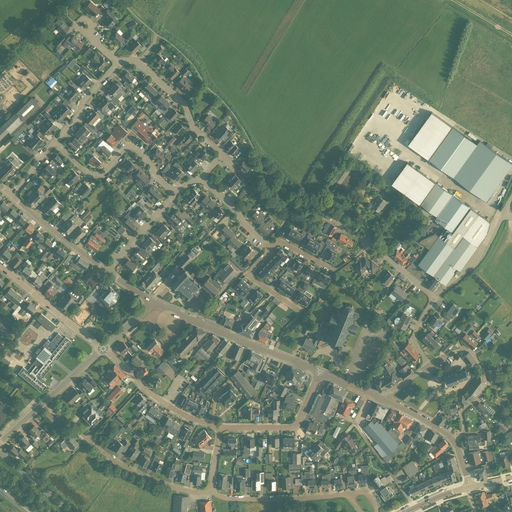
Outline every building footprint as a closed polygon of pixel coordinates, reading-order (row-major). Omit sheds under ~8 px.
[(102,6),(99,9),(91,2),(84,9),(88,12),(88,11),(93,15),(96,13),(97,13),(99,14),(105,9),(102,6)] [(103,14),(108,18),(103,23),(109,29),(117,20),(111,15),(113,13),(108,9),(103,14)] [(60,21),(61,21),(59,19),(53,25),(59,32),(62,35),(68,28),(60,21)] [(124,40),(116,32),(111,38),(119,45),(124,40)] [(130,32),(124,38),(128,41),(133,35),(130,32)] [(59,47),(66,39),(62,35),(54,43),(59,47)] [(74,36),(68,42),(66,40),(61,45),(65,48),(66,46),(69,49),(72,46),(78,39),(74,36)] [(83,44),(78,39),(72,46),(75,49),(73,50),(77,54),(82,48),(80,46),(83,44)] [(142,44),(140,45),(136,41),(129,48),(133,53),(138,48),(140,50),(144,46),(142,44)] [(87,45),(80,53),(85,57),(92,49),(87,45)] [(99,59),(95,55),(91,59),(94,62),(94,61),(97,64),(95,66),(100,70),(107,63),(100,57),(99,59)] [(154,65),(158,68),(161,66),(165,62),(163,60),(163,59),(159,55),(156,58),(156,57),(152,61),(155,64),(154,65)] [(176,56),(174,58),(180,64),(183,61),(176,56)] [(67,65),(71,68),(76,62),(73,58),(67,65)] [(179,72),(174,68),(171,65),(166,69),(170,73),(167,75),(172,79),(179,72)] [(81,72),(82,72),(79,76),(88,84),(91,80),(86,76),(88,74),(83,69),(81,72)] [(132,82),(131,81),(134,78),(127,72),(122,78),(126,81),(123,84),(131,90),(133,88),(131,86),(133,84),(132,82)] [(79,76),(75,79),(73,81),(77,86),(79,83),(84,88),(88,84),(79,76)] [(191,89),(190,88),(192,87),(185,80),(183,77),(177,84),(186,93),(187,91),(189,92),(191,89)] [(65,89),(75,98),(79,93),(76,90),(78,88),(70,80),(68,83),(72,86),(68,91),(65,89)] [(121,84),(119,86),(115,83),(112,87),(118,92),(121,89),(123,91),(126,88),(124,87),(121,84)] [(148,83),(145,87),(142,85),(139,88),(142,90),(140,92),(144,96),(152,87),(148,83)] [(118,92),(112,87),(108,91),(113,95),(110,97),(117,103),(119,101),(118,99),(121,95),(118,92)] [(157,91),(152,87),(144,96),(149,100),(149,99),(152,101),(154,98),(156,97),(153,95),(157,91)] [(63,91),(64,92),(62,94),(61,93),(58,95),(58,96),(64,101),(63,100),(66,97),(71,102),(75,98),(65,89),(63,91)] [(154,98),(152,101),(151,102),(154,105),(155,103),(159,106),(165,99),(161,95),(157,100),(154,98)] [(0,126),(0,139),(8,132),(12,137),(14,135),(15,137),(22,130),(27,125),(24,121),(39,106),(36,103),(38,101),(35,97),(33,99),(31,97),(15,113),(15,112),(0,126)] [(115,104),(114,103),(111,100),(110,101),(105,97),(101,101),(110,109),(115,104)] [(159,106),(157,109),(160,113),(161,112),(164,115),(168,110),(165,108),(170,104),(165,99),(159,106)] [(60,105),(62,107),(59,110),(65,115),(70,110),(67,108),(69,106),(64,101),(60,105)] [(110,109),(101,101),(97,106),(102,110),(100,112),(104,115),(107,113),(110,109)] [(178,114),(173,109),(167,116),(172,121),(178,114)] [(50,116),(51,116),(56,121),(58,118),(60,121),(65,115),(59,110),(56,113),(55,111),(50,116)] [(93,110),(89,114),(95,120),(98,117),(100,120),(104,116),(99,112),(97,114),(93,110)] [(432,112),(408,144),(428,159),(453,178),(486,201),(511,165),(511,163),(480,141),(477,145),(452,126),(432,112)] [(95,120),(89,114),(84,119),(90,124),(88,126),(92,130),(94,132),(97,134),(99,131),(92,124),(95,120)] [(202,120),(203,121),(202,122),(210,130),(216,123),(208,115),(207,117),(206,116),(205,116),(203,118),(202,120)] [(49,120),(48,121),(44,118),(42,121),(45,124),(51,130),(55,126),(49,120)] [(135,131),(142,124),(144,122),(142,121),(140,122),(137,119),(131,127),(135,131)] [(173,124),(168,129),(166,132),(165,131),(164,133),(167,136),(171,132),(173,130),(178,135),(184,128),(183,128),(183,127),(182,125),(181,126),(178,123),(175,127),(173,124)] [(43,127),(41,126),(37,126),(36,125),(34,127),(36,130),(40,134),(43,131),(47,135),(51,130),(45,124),(43,127)] [(142,124),(135,131),(140,135),(147,128),(148,127),(146,125),(145,126),(142,124)] [(79,130),(85,136),(89,131),(83,125),(80,128),(79,129),(79,130)] [(115,130),(122,136),(126,132),(119,125),(117,128),(115,126),(113,128),(115,130)] [(221,140),(227,133),(230,136),(233,133),(225,125),(222,128),(220,127),(215,132),(217,134),(216,135),(221,140)] [(150,130),(147,128),(140,135),(145,140),(152,132),(153,131),(151,129),(150,130)] [(34,136),(32,138),(39,145),(43,141),(38,136),(40,134),(36,130),(32,134),(34,136)] [(85,136),(79,130),(74,134),(76,136),(75,138),(81,144),(83,141),(87,137),(85,136)] [(122,136),(115,130),(112,132),(111,131),(109,133),(110,134),(118,141),(122,136)] [(152,132),(145,140),(150,144),(158,135),(156,133),(154,135),(152,132)] [(187,133),(182,139),(180,137),(174,143),(178,147),(182,142),(185,145),(192,138),(187,133)] [(118,141),(110,134),(108,137),(107,136),(105,138),(106,139),(113,146),(118,141)] [(235,145),(231,141),(234,137),(232,135),(223,145),(225,147),(224,148),(229,152),(235,145)] [(27,139),(26,141),(22,138),(19,141),(23,144),(27,148),(30,145),(35,150),(39,145),(32,138),(29,136),(27,139)] [(170,145),(176,139),(173,136),(167,142),(170,145)] [(74,138),(71,141),(70,140),(66,145),(74,152),(78,147),(81,144),(74,138)] [(101,147),(102,148),(99,151),(106,158),(111,153),(107,148),(109,146),(104,142),(101,146),(101,147)] [(153,148),(155,150),(151,155),(155,159),(161,152),(157,148),(158,147),(156,145),(153,148)] [(235,145),(229,152),(233,156),(240,149),(235,145)] [(202,148),(198,152),(196,150),(192,154),(196,158),(198,155),(203,160),(208,155),(205,153),(206,152),(202,148)] [(162,152),(161,152),(155,159),(160,163),(163,160),(166,163),(172,156),(167,152),(167,151),(165,149),(162,152)] [(91,155),(92,157),(89,160),(89,161),(89,162),(92,165),(93,165),(96,167),(100,163),(101,163),(103,160),(94,151),(91,155)] [(56,155),(53,160),(56,163),(53,166),(55,167),(58,170),(61,167),(59,165),(62,161),(56,155)] [(199,165),(194,160),(195,159),(192,155),(189,158),(191,161),(190,163),(189,163),(195,169),(199,165)] [(0,177),(4,182),(17,168),(8,160),(0,168),(0,177)] [(129,161),(127,163),(126,162),(122,166),(123,167),(121,168),(125,173),(129,177),(132,173),(133,173),(131,171),(135,166),(129,161)] [(189,163),(190,163),(187,161),(184,165),(180,161),(178,164),(176,162),(182,168),(186,171),(188,169),(192,172),(195,169),(189,163)] [(241,173),(246,178),(251,173),(248,170),(250,167),(244,161),(239,166),(240,168),(241,168),(238,171),(241,173)] [(182,168),(176,162),(173,165),(175,167),(176,169),(174,172),(180,177),(184,173),(180,170),(182,168)] [(407,162),(391,184),(420,204),(437,217),(435,220),(453,233),(446,242),(438,237),(435,234),(421,240),(419,242),(429,249),(418,265),(433,276),(432,278),(426,286),(435,292),(440,286),(442,283),(446,285),(455,273),(458,275),(460,272),(460,271),(478,247),(477,247),(487,234),(490,222),(479,214),(471,209),(453,196),(453,195),(436,183),(435,183),(407,162)] [(47,165),(43,170),(50,177),(54,172),(56,173),(58,175),(57,176),(60,179),(64,175),(63,175),(59,171),(58,170),(55,167),(53,170),(48,166),(47,165)] [(341,165),(332,178),(341,184),(347,174),(350,171),(349,170),(341,165)] [(132,173),(129,177),(128,178),(131,180),(133,177),(138,181),(144,175),(139,170),(135,175),(132,173)] [(68,176),(64,180),(70,186),(73,183),(74,184),(77,180),(76,179),(78,177),(72,171),(70,173),(68,176)] [(174,172),(172,174),(170,172),(169,174),(170,175),(171,175),(177,181),(180,177),(174,172)] [(234,174),(230,178),(237,184),(240,187),(246,180),(243,178),(241,180),(234,174)] [(138,181),(135,184),(142,190),(146,186),(144,184),(148,179),(144,175),(138,181)] [(370,177),(365,184),(369,187),(374,180),(374,179),(370,177)] [(237,184),(230,178),(225,184),(229,188),(231,186),(233,188),(237,184)] [(41,184),(37,189),(25,201),(32,207),(38,201),(40,203),(52,190),(47,186),(45,188),(41,184)] [(79,184),(73,190),(77,193),(81,194),(84,197),(88,194),(88,192),(90,190),(87,187),(88,187),(85,184),(83,186),(81,186),(79,184)] [(152,186),(149,189),(147,187),(143,192),(140,195),(143,196),(145,194),(147,196),(148,195),(150,197),(156,190),(157,189),(154,186),(153,187),(152,186)] [(130,189),(128,191),(135,197),(137,195),(130,189)] [(113,198),(118,193),(114,190),(110,195),(113,198)] [(150,197),(151,197),(148,199),(154,205),(159,200),(158,199),(159,198),(158,197),(161,194),(156,190),(150,197)] [(198,200),(196,198),(199,195),(194,190),(187,198),(189,200),(187,202),(192,206),(198,200)] [(243,190),(241,193),(240,194),(238,197),(240,200),(247,193),(243,190)] [(198,200),(192,206),(195,209),(201,203),(204,207),(205,206),(210,200),(204,194),(199,199),(198,200)] [(59,202),(59,203),(53,197),(48,203),(54,209),(56,206),(60,210),(64,206),(59,202)] [(380,197),(373,207),(378,211),(382,205),(383,206),(386,201),(380,197)] [(205,206),(204,207),(202,209),(205,211),(206,211),(209,209),(209,210),(211,208),(213,210),(218,205),(211,199),(210,200),(205,206)] [(143,205),(138,200),(132,207),(133,207),(134,208),(143,216),(147,212),(146,212),(148,210),(148,209),(143,205)] [(3,202),(0,204),(0,208),(4,212),(9,207),(3,202)] [(54,209),(48,203),(43,209),(48,214),(54,209)] [(82,204),(77,210),(80,213),(86,207),(82,204)] [(133,207),(130,211),(127,213),(132,218),(134,216),(139,220),(143,216),(134,208),(133,207)] [(209,215),(208,215),(207,217),(208,218),(209,216),(213,220),(216,216),(218,218),(224,212),(220,207),(215,212),(213,210),(209,215)] [(12,209),(10,212),(9,210),(3,216),(5,217),(3,219),(6,222),(8,220),(10,222),(13,218),(14,219),(18,214),(12,209)] [(72,212),(69,210),(67,212),(68,213),(66,215),(65,215),(62,217),(65,220),(72,212)] [(178,210),(174,215),(180,221),(181,222),(181,221),(183,219),(184,220),(185,219),(191,225),(194,221),(193,219),(186,213),(185,212),(183,214),(178,210)] [(261,211),(258,214),(255,211),(250,218),(254,222),(263,213),(261,211)] [(132,218),(127,213),(124,217),(127,219),(122,224),(130,230),(135,225),(130,221),(132,218)] [(265,215),(263,213),(254,222),(259,226),(263,222),(265,220),(262,217),(265,215)] [(174,215),(173,214),(169,219),(176,226),(174,228),(181,234),(183,232),(180,228),(184,224),(181,221),(181,222),(180,221),(174,215)] [(74,215),(70,219),(66,222),(63,224),(64,225),(61,228),(68,234),(76,225),(73,223),(78,218),(74,215)] [(21,216),(18,219),(16,218),(12,223),(13,225),(12,227),(14,229),(16,227),(20,230),(23,228),(21,227),(22,226),(26,221),(21,216)] [(263,222),(259,226),(257,227),(261,232),(270,223),(268,221),(265,224),(263,222)] [(199,225),(208,233),(211,230),(205,225),(204,225),(201,223),(199,225)] [(272,224),(270,223),(261,232),(266,236),(272,230),(269,227),(272,224)] [(29,224),(25,228),(23,227),(23,228),(20,230),(19,232),(21,235),(25,230),(30,233),(34,228),(33,228),(34,227),(32,226),(31,226),(29,224)] [(170,226),(168,228),(164,224),(160,228),(167,234),(170,230),(173,232),(175,230),(170,226)] [(331,225),(326,233),(331,237),(337,227),(332,224),(331,225)] [(222,238),(230,229),(225,225),(220,231),(222,234),(220,236),(222,238)] [(293,226),(291,225),(287,229),(290,231),(287,237),(289,238),(288,239),(292,241),(297,231),(292,228),(293,226)] [(121,226),(116,231),(121,235),(125,230),(121,226)] [(86,233),(79,227),(70,236),(77,242),(86,233)] [(96,228),(90,238),(85,244),(89,248),(99,235),(102,232),(98,229),(96,228)] [(167,234),(160,228),(157,232),(160,235),(158,238),(163,242),(169,236),(167,234)] [(230,229),(222,238),(224,240),(226,237),(228,240),(233,235),(234,234),(230,229)] [(34,237),(36,239),(34,241),(35,241),(32,244),(36,247),(38,244),(38,245),(41,242),(40,241),(43,236),(38,231),(34,237)] [(206,234),(203,231),(197,236),(201,239),(206,234)] [(303,231),(302,233),(297,231),(292,241),(295,242),(297,243),(300,237),(303,238),(306,233),(303,231)] [(305,240),(308,241),(305,247),(307,248),(307,249),(310,250),(315,241),(310,238),(312,236),(308,234),(305,240)] [(347,237),(344,236),(341,234),(337,241),(347,246),(350,247),(353,242),(347,238),(347,237)] [(105,240),(103,238),(99,235),(89,248),(94,251),(99,245),(101,242),(103,243),(105,240)] [(233,235),(228,240),(227,241),(229,244),(227,246),(229,248),(237,239),(233,235)] [(155,238),(153,240),(150,237),(149,237),(148,237),(145,240),(153,247),(155,244),(157,247),(161,243),(155,238)] [(27,248),(32,242),(28,238),(23,244),(27,248)] [(41,242),(38,245),(37,246),(40,248),(41,246),(44,248),(45,246),(48,248),(52,243),(46,239),(42,243),(41,242)] [(242,244),(237,239),(229,248),(231,250),(233,247),(236,250),(242,244)] [(153,247),(145,240),(142,243),(142,244),(143,244),(142,245),(146,248),(144,250),(151,256),(153,254),(152,253),(153,251),(151,249),(153,247)] [(320,243),(315,241),(310,250),(313,252),(314,252),(316,253),(319,247),(322,248),(324,243),(321,241),(320,243)] [(395,247),(398,250),(392,257),(396,261),(403,254),(402,253),(404,250),(407,247),(403,243),(402,245),(399,243),(395,247)] [(327,244),(324,250),(329,252),(326,258),(328,260),(331,262),(331,261),(332,261),(333,259),(334,259),(336,255),(335,255),(336,252),(333,251),(335,248),(334,248),(327,244)] [(245,246),(241,250),(239,253),(241,255),(242,254),(247,258),(254,251),(249,247),(247,248),(245,246)] [(6,248),(5,250),(0,255),(6,260),(11,254),(8,252),(9,250),(10,249),(7,247),(6,248)] [(191,250),(187,254),(179,263),(184,268),(192,259),(192,258),(195,255),(196,255),(199,252),(195,248),(194,247),(191,250)] [(63,250),(62,251),(58,248),(54,253),(57,255),(55,258),(58,260),(60,258),(62,256),(64,257),(67,253),(63,250)] [(281,249),(281,250),(280,249),(276,254),(283,261),(284,261),(288,257),(284,253),(284,252),(281,249)] [(43,260),(50,251),(49,251),(48,252),(45,250),(44,251),(43,250),(38,257),(42,260),(43,260)] [(53,254),(50,251),(43,260),(45,261),(48,258),(49,259),(53,254)] [(144,251),(141,255),(137,251),(132,256),(133,256),(136,259),(140,263),(140,262),(142,264),(149,257),(144,251)] [(403,254),(396,261),(401,266),(408,258),(407,258),(410,255),(406,251),(403,254)] [(14,255),(16,257),(10,264),(15,268),(21,261),(19,259),(21,256),(17,252),(14,255)] [(414,254),(408,261),(411,263),(419,255),(417,253),(416,255),(414,254)] [(280,265),(283,261),(276,254),(273,258),(280,265)] [(230,258),(229,257),(227,259),(230,261),(231,259),(244,272),(247,269),(245,268),(242,265),(234,258),(232,256),(230,258)] [(79,257),(77,261),(74,259),(70,264),(82,273),(84,270),(89,264),(79,257)] [(280,265),(273,258),(269,262),(276,268),(280,265)] [(290,266),(288,268),(291,270),(293,271),(295,268),(300,270),(304,263),(302,262),(303,261),(299,258),(298,260),(297,259),(296,260),(294,264),(291,263),(290,266)] [(248,259),(242,265),(245,268),(251,262),(248,259)] [(21,265),(24,268),(20,272),(26,277),(29,274),(32,276),(31,277),(35,273),(31,270),(30,272),(27,269),(31,265),(25,260),(21,265)] [(136,262),(134,265),(128,260),(123,265),(131,272),(136,267),(138,269),(140,267),(136,262)] [(149,269),(152,272),(143,281),(139,286),(143,289),(144,287),(145,288),(147,285),(146,285),(151,280),(152,281),(154,279),(155,280),(159,275),(155,272),(162,265),(160,263),(160,262),(158,260),(149,269)] [(360,262),(354,269),(361,275),(366,269),(368,270),(369,269),(373,273),(378,267),(371,261),(370,262),(368,260),(364,260),(362,263),(360,262)] [(55,270),(50,265),(49,266),(44,262),(43,263),(47,267),(49,269),(48,270),(51,272),(48,275),(50,276),(52,273),(55,270)] [(209,276),(208,278),(207,278),(202,284),(202,285),(206,288),(214,295),(219,289),(222,285),(225,281),(227,283),(238,272),(227,262),(216,273),(217,274),(214,276),(215,277),(213,279),(211,277),(209,276)] [(273,272),(276,268),(269,262),(266,265),(273,272)] [(39,268),(36,271),(37,273),(39,270),(40,271),(42,269),(42,270),(46,266),(44,264),(41,268),(40,267),(39,268)] [(273,272),(266,265),(263,269),(269,275),(273,272)] [(303,269),(300,275),(306,278),(306,277),(307,275),(312,277),(312,278),(316,270),(315,269),(315,268),(311,266),(310,267),(308,265),(308,266),(305,271),(303,269)] [(410,265),(407,269),(413,275),(417,271),(410,265)] [(173,279),(171,281),(173,283),(172,283),(178,289),(178,288),(181,290),(182,291),(183,292),(185,294),(186,295),(186,296),(189,299),(189,298),(194,293),(196,295),(199,292),(199,291),(198,291),(199,290),(198,289),(201,285),(202,286),(202,285),(199,282),(198,282),(191,275),(185,270),(183,268),(181,270),(178,274),(173,279)] [(93,278),(96,274),(95,273),(95,272),(93,270),(92,271),(91,269),(83,278),(88,282),(87,283),(92,288),(98,281),(95,279),(94,279),(93,278)] [(266,279),(269,275),(263,269),(259,273),(263,276),(262,277),(264,279),(265,278),(266,279)] [(387,271),(381,279),(383,281),(387,284),(385,286),(388,288),(393,282),(390,280),(392,278),(391,278),(393,276),(387,271)] [(35,273),(31,277),(34,280),(32,282),(38,287),(42,283),(41,283),(46,276),(42,273),(40,277),(35,273)] [(315,278),(313,282),(321,286),(323,283),(326,285),(327,283),(328,284),(330,281),(329,280),(330,278),(320,273),(320,274),(317,279),(315,278)] [(162,278),(159,275),(155,280),(154,279),(152,281),(151,280),(146,285),(147,285),(145,288),(144,287),(143,289),(148,294),(152,289),(162,278)] [(74,282),(67,276),(63,281),(70,287),(74,282)] [(289,284),(290,282),(282,276),(276,282),(279,284),(278,287),(280,288),(280,289),(283,291),(289,284)] [(54,293),(56,291),(52,287),(54,285),(50,281),(52,279),(50,277),(44,284),(48,288),(44,292),(51,297),(54,293)] [(55,284),(61,289),(65,284),(59,279),(55,284)] [(110,286),(110,287),(102,280),(99,284),(106,291),(99,298),(108,306),(119,295),(110,286)] [(241,280),(237,285),(235,283),(229,288),(232,290),(232,289),(234,291),(236,289),(238,291),(246,283),(243,281),(241,280)] [(300,291),(295,298),(299,300),(302,302),(305,305),(306,303),(309,305),(312,301),(309,299),(311,297),(305,294),(305,293),(306,291),(305,290),(304,290),(305,289),(308,284),(304,280),(300,286),(303,288),(301,291),(301,290),(300,291)] [(249,286),(246,283),(238,291),(236,293),(243,300),(247,295),(245,293),(250,288),(248,287),(249,286)] [(291,286),(289,284),(283,291),(287,294),(287,293),(290,295),(292,292),(294,294),(298,289),(292,285),(291,286)] [(401,301),(407,294),(404,292),(397,286),(391,293),(401,301)] [(10,287),(5,294),(2,292),(0,295),(0,297),(2,300),(5,295),(10,299),(16,292),(10,287)] [(257,291),(252,296),(250,293),(246,298),(250,303),(252,301),(255,303),(257,301),(257,300),(258,300),(260,298),(262,295),(262,294),(260,292),(260,293),(257,291)] [(16,292),(10,299),(15,303),(11,307),(15,310),(19,305),(16,303),(22,297),(16,292)] [(75,298),(68,293),(59,305),(66,310),(75,298)] [(80,295),(76,301),(80,304),(84,298),(80,295)] [(222,311),(221,311),(226,305),(220,300),(218,299),(217,298),(214,302),(217,304),(212,311),(216,314),(218,316),(221,312),(221,313),(222,311)] [(29,303),(28,304),(26,302),(18,312),(17,311),(13,316),(14,317),(18,312),(23,316),(25,314),(29,316),(30,314),(31,314),(35,308),(29,303)] [(313,340),(309,338),(308,339),(316,343),(318,339),(320,340),(322,340),(324,335),(325,336),(326,336),(326,338),(325,339),(326,342),(328,342),(329,343),(330,343),(334,345),(341,348),(342,345),(344,346),(350,332),(354,334),(358,323),(354,322),(356,318),(358,318),(360,314),(354,311),(354,308),(352,305),(349,304),(346,305),(344,307),(338,304),(336,309),(337,310),(336,313),(335,312),(334,313),(332,312),(331,316),(326,314),(324,319),(328,321),(328,322),(322,320),(319,327),(318,329),(314,337),(315,337),(313,340)] [(261,312),(259,314),(263,317),(269,310),(266,307),(265,307),(265,306),(263,308),(263,309),(264,309),(263,311),(261,312)] [(238,332),(245,335),(248,328),(255,317),(257,316),(258,316),(259,314),(261,312),(263,311),(261,309),(260,310),(260,311),(259,310),(254,316),(251,314),(244,322),(243,322),(241,325),(241,324),(238,331),(238,332)] [(483,310),(478,316),(483,321),(488,315),(483,310)] [(394,320),(394,322),(395,323),(397,325),(405,330),(406,330),(412,317),(403,312),(403,313),(400,318),(398,317),(397,317),(395,318),(394,320)] [(42,314),(41,313),(36,319),(51,332),(56,326),(53,324),(42,314)] [(441,325),(443,322),(440,320),(442,317),(438,314),(436,317),(434,316),(430,322),(431,323),(430,326),(434,329),(436,326),(438,328),(441,325)] [(82,316),(81,317),(80,315),(76,318),(78,321),(77,322),(81,325),(86,320),(82,316)] [(225,319),(226,319),(223,325),(223,326),(230,329),(231,328),(233,322),(229,320),(230,318),(226,316),(225,319)] [(263,327),(266,330),(272,322),(271,321),(272,319),(268,316),(265,320),(267,322),(266,323),(263,327)] [(248,328),(245,335),(251,338),(252,337),(255,330),(254,330),(256,327),(256,326),(260,321),(259,321),(255,317),(248,328)] [(8,324),(2,331),(7,336),(14,327),(12,325),(11,326),(8,324)] [(192,331),(187,337),(191,341),(201,329),(196,327),(195,328),(194,327),(191,330),(192,331)] [(260,329),(258,333),(256,339),(256,340),(266,344),(268,338),(270,338),(271,334),(265,331),(265,330),(262,328),(260,330),(260,329)] [(207,332),(201,329),(191,341),(195,344),(199,340),(200,340),(202,338),(201,337),(207,332)] [(471,334),(469,336),(466,334),(461,340),(467,345),(477,333),(474,330),(471,334)] [(431,331),(428,334),(428,333),(422,339),(427,344),(433,338),(431,337),(434,333),(431,331)] [(486,340),(491,334),(487,331),(482,336),(486,340)] [(22,367),(17,373),(18,374),(41,392),(46,386),(42,383),(44,380),(43,379),(41,378),(51,366),(50,364),(55,359),(56,360),(71,342),(70,341),(65,336),(64,338),(58,333),(50,342),(47,340),(42,346),(44,347),(35,358),(37,359),(27,371),(22,367)] [(438,333),(437,335),(438,336),(437,337),(440,340),(444,343),(445,342),(446,340),(439,333),(438,333)] [(476,338),(476,339),(479,335),(477,333),(467,345),(472,350),(476,345),(477,343),(474,341),(476,338)] [(204,344),(201,347),(193,356),(202,364),(205,360),(206,360),(210,355),(213,352),(211,351),(220,340),(213,334),(204,345),(204,344)] [(191,341),(187,337),(183,341),(174,350),(182,358),(195,344),(191,341)] [(433,338),(427,344),(432,349),(435,346),(437,348),(440,346),(438,344),(437,343),(440,340),(437,337),(434,340),(433,338)] [(316,343),(308,339),(306,338),(302,346),(312,351),(315,345),(316,343)] [(216,349),(217,350),(212,357),(217,361),(222,354),(231,343),(224,339),(216,349)] [(389,343),(395,350),(398,347),(391,339),(389,343)] [(164,351),(158,345),(159,344),(155,340),(147,348),(151,352),(152,351),(158,357),(164,351)] [(444,343),(443,344),(445,346),(448,349),(452,345),(447,340),(446,340),(445,342),(444,343)] [(134,343),(129,348),(124,343),(118,348),(123,354),(127,350),(132,355),(139,349),(134,343)] [(405,346),(401,350),(399,353),(403,357),(405,355),(406,356),(407,355),(406,354),(412,348),(408,344),(407,343),(405,346)] [(229,359),(237,362),(239,359),(244,347),(236,344),(229,359)] [(405,355),(403,357),(407,362),(410,359),(409,358),(409,357),(413,361),(415,362),(418,360),(416,358),(419,355),(412,348),(406,354),(407,355),(406,356),(405,355)] [(251,351),(247,358),(252,360),(253,358),(254,359),(255,357),(257,353),(251,350),(251,351)] [(465,355),(462,357),(469,367),(476,362),(469,352),(467,353),(467,352),(464,354),(465,355)] [(250,365),(249,367),(257,371),(264,357),(264,356),(257,353),(255,357),(254,359),(253,358),(252,360),(250,365)] [(137,368),(142,363),(135,356),(130,361),(137,368)] [(382,358),(389,365),(390,364),(394,368),(397,365),(393,361),(393,362),(391,360),(390,361),(384,356),(382,358)] [(396,360),(401,366),(406,361),(401,356),(396,360)] [(245,360),(242,363),(247,366),(249,367),(250,365),(252,360),(247,358),(246,361),(245,360)] [(162,375),(170,367),(163,361),(156,369),(162,375)] [(379,377),(381,379),(374,383),(379,391),(379,392),(381,392),(397,383),(401,381),(399,378),(393,367),(392,367),(391,365),(388,366),(387,363),(383,366),(387,376),(384,377),(383,375),(379,377)] [(411,369),(407,364),(398,370),(402,375),(401,376),(404,379),(413,372),(411,369)] [(109,373),(118,381),(120,379),(121,380),(125,375),(115,366),(111,370),(111,371),(109,373)] [(454,369),(455,373),(444,377),(445,379),(441,380),(441,382),(441,383),(442,384),(442,385),(447,383),(448,386),(451,384),(451,385),(452,385),(452,387),(456,386),(456,384),(455,383),(459,381),(458,380),(468,377),(469,374),(468,372),(465,370),(456,373),(463,370),(461,366),(454,369)] [(292,367),(286,380),(285,382),(292,385),(293,383),(295,383),(295,382),(297,379),(295,378),(296,376),(297,374),(295,373),(297,369),(292,367)] [(142,377),(148,372),(145,368),(138,373),(142,377)] [(213,373),(221,381),(225,376),(217,369),(213,373)] [(306,373),(297,369),(295,373),(297,374),(296,376),(303,379),(306,373)] [(494,369),(491,370),(487,370),(489,382),(493,381),(492,377),(492,375),(495,374),(495,376),(498,375),(498,369),(494,370),(494,369)] [(238,384),(237,384),(248,399),(251,396),(256,391),(246,379),(238,371),(231,376),(232,376),(238,384)] [(263,377),(261,381),(266,383),(271,373),(266,371),(263,377)] [(118,381),(109,373),(103,379),(112,388),(118,381)] [(221,381),(213,373),(209,377),(217,385),(221,381)] [(271,373),(266,383),(271,386),(269,389),(273,391),(275,385),(273,384),(277,376),(276,376),(276,375),(273,373),(272,374),(271,373),(271,374),(271,373)] [(469,389),(475,396),(485,383),(480,376),(478,377),(475,380),(469,389)] [(217,385),(209,377),(206,381),(213,389),(217,385)] [(96,384),(92,380),(90,382),(88,383),(84,379),(79,384),(86,392),(93,386),(94,386),(96,384)] [(213,389),(206,381),(202,385),(210,393),(213,389)] [(323,392),(322,395),(319,393),(317,394),(309,413),(313,415),(322,419),(326,421),(328,417),(330,418),(331,415),(333,416),(336,408),(340,399),(342,400),(343,399),(347,391),(347,390),(334,384),(333,384),(330,383),(328,383),(326,387),(325,387),(324,388),(322,392),(323,392)] [(118,385),(108,397),(114,402),(124,391),(118,385)] [(210,393),(202,385),(198,390),(206,397),(210,393)] [(278,393),(278,394),(284,397),(288,388),(282,385),(278,393)] [(407,389),(401,395),(406,401),(410,398),(415,394),(416,393),(410,386),(407,389)] [(237,396),(231,389),(230,388),(218,398),(221,402),(224,405),(231,400),(232,400),(237,396)] [(80,390),(77,392),(74,389),(70,392),(71,393),(65,398),(71,404),(80,396),(82,398),(85,395),(80,390)] [(475,396),(469,389),(462,394),(469,402),(475,397),(475,396)] [(469,402),(462,394),(456,399),(463,407),(468,403),(469,402)] [(147,405),(144,402),(146,400),(140,395),(135,401),(139,405),(136,408),(141,412),(147,405)] [(286,395),(283,404),(286,405),(288,406),(286,409),(292,412),(296,404),(293,403),(295,398),(286,395)] [(0,398),(0,423),(15,406),(10,402),(8,400),(2,396),(0,398)] [(185,408),(189,398),(184,396),(180,405),(185,408)] [(189,398),(185,408),(190,410),(194,400),(189,398)] [(343,399),(342,400),(337,411),(348,416),(354,403),(343,399)] [(364,402),(360,399),(356,406),(360,408),(364,402)] [(194,400),(190,410),(195,413),(199,403),(194,400)] [(273,400),(274,409),(269,409),(269,418),(276,418),(276,409),(280,409),(280,400),(273,400)] [(373,415),(377,403),(373,402),(368,413),(366,418),(370,420),(373,415)] [(479,402),(476,406),(483,413),(484,414),(485,412),(489,416),(491,413),(492,414),(495,411),(489,406),(486,408),(479,402)] [(204,405),(199,403),(195,413),(200,415),(201,412),(202,413),(204,409),(203,408),(204,405)] [(381,405),(377,403),(373,415),(376,416),(381,405)] [(446,412),(447,412),(448,415),(452,414),(452,413),(458,411),(455,403),(444,406),(446,412)] [(117,409),(111,404),(107,408),(113,413),(117,409)] [(86,412),(82,416),(83,416),(82,417),(85,420),(85,419),(86,420),(95,412),(89,405),(84,409),(86,412)] [(381,405),(376,416),(382,419),(388,408),(381,405)] [(157,421),(162,414),(151,407),(146,414),(157,421)] [(247,409),(247,419),(255,418),(255,415),(259,415),(259,412),(259,409),(255,409),(254,409),(247,409)] [(386,416),(388,417),(386,421),(390,423),(392,420),(393,420),(398,412),(390,409),(386,416)] [(57,415),(54,418),(49,412),(43,417),(49,424),(51,421),(54,424),(56,423),(58,425),(62,421),(57,415)] [(101,418),(95,412),(86,420),(87,421),(87,422),(89,424),(90,424),(95,420),(97,423),(101,418)] [(140,421),(145,416),(141,412),(136,418),(140,421)] [(399,412),(396,417),(401,420),(404,415),(399,412)] [(366,425),(364,427),(387,454),(383,458),(387,462),(406,446),(402,441),(398,437),(400,433),(401,433),(404,427),(404,426),(408,417),(404,415),(401,420),(399,424),(393,422),(391,425),(390,425),(389,428),(390,428),(388,430),(387,431),(380,423),(379,424),(379,423),(377,421),(373,424),(371,421),(366,425)] [(442,426),(446,418),(443,417),(442,416),(435,423),(441,427),(442,426)] [(413,420),(408,417),(404,426),(407,428),(410,423),(411,424),(413,420)] [(161,424),(157,429),(153,432),(159,436),(162,431),(163,430),(168,433),(169,432),(175,421),(169,418),(164,426),(161,424)] [(181,425),(175,421),(169,432),(174,435),(170,442),(173,444),(178,436),(175,435),(176,433),(181,425)] [(314,421),(313,424),(310,422),(306,430),(314,433),(316,429),(318,430),(321,424),(314,421)] [(505,426),(504,426),(499,421),(497,424),(502,429),(499,432),(503,435),(506,432),(505,432),(508,429),(505,426)] [(419,441),(422,436),(427,428),(419,423),(414,431),(418,433),(417,434),(419,435),(417,439),(419,441)] [(42,429),(39,431),(34,425),(29,430),(31,433),(30,435),(34,439),(36,437),(35,437),(38,434),(46,442),(50,438),(42,429)] [(189,428),(188,429),(185,427),(180,436),(184,438),(181,444),(186,446),(189,440),(187,439),(191,430),(191,429),(189,428)] [(197,434),(198,435),(194,439),(201,447),(211,438),(204,430),(203,429),(197,434)] [(434,443),(438,434),(430,430),(425,438),(434,443)] [(484,431),(484,439),(496,438),(496,435),(493,435),(492,431),(490,431),(484,431)] [(70,435),(68,437),(65,434),(61,438),(57,441),(60,445),(64,442),(67,445),(68,444),(72,449),(74,451),(79,447),(77,445),(78,444),(70,435)] [(358,448),(355,444),(356,444),(349,435),(341,440),(348,449),(351,448),(353,451),(358,448)] [(408,445),(413,438),(408,435),(403,443),(408,445)] [(30,444),(28,442),(28,441),(23,436),(18,440),(23,445),(23,446),(25,449),(30,444)] [(259,438),(259,445),(256,445),(256,456),(261,456),(262,446),(266,446),(266,438),(266,437),(263,437),(263,438),(259,438)] [(294,448),(294,445),(294,438),(294,437),(290,437),(290,438),(283,438),(283,445),(289,445),(290,449),(294,448)] [(140,451),(137,449),(139,446),(136,444),(138,440),(136,438),(134,442),(133,442),(128,450),(131,452),(129,456),(134,460),(140,451)] [(247,438),(247,444),(244,444),(244,454),(250,454),(250,446),(254,446),(254,438),(247,438)] [(125,439),(122,444),(117,440),(114,444),(113,443),(113,444),(111,447),(119,453),(122,450),(124,451),(130,443),(125,439)] [(338,439),(333,447),(337,449),(342,442),(338,439)] [(438,444),(438,445),(439,445),(437,447),(438,449),(440,447),(443,449),(444,450),(443,449),(444,448),(446,450),(449,447),(448,445),(448,444),(444,439),(438,444)] [(467,440),(465,440),(465,445),(467,445),(467,448),(470,448),(470,449),(479,448),(479,445),(485,445),(485,441),(480,441),(472,442),(473,442),(470,443),(469,439),(467,439),(467,440)] [(430,451),(433,447),(430,443),(425,449),(429,452),(430,451)] [(438,444),(437,443),(433,447),(430,451),(431,452),(435,457),(444,450),(443,449),(440,447),(438,449),(437,447),(439,445),(438,445),(438,444)] [(323,444),(320,446),(318,444),(315,446),(314,445),(313,447),(322,456),(327,452),(326,451),(327,449),(323,444)] [(21,448),(18,451),(13,446),(9,451),(10,452),(9,453),(12,456),(13,455),(14,456),(16,454),(21,459),(26,453),(21,448)] [(204,452),(199,451),(199,448),(186,446),(184,451),(193,452),(193,459),(203,460),(204,452)] [(145,455),(144,456),(140,463),(146,467),(150,460),(148,458),(152,451),(145,447),(142,453),(145,455)] [(178,456),(181,451),(173,447),(171,452),(178,456)] [(312,450),(309,452),(309,451),(305,454),(308,457),(309,456),(313,461),(316,459),(317,460),(322,456),(313,447),(311,449),(312,450)] [(493,459),(491,450),(483,453),(485,461),(490,460),(493,459)] [(469,453),(468,453),(471,465),(481,463),(478,451),(469,453)] [(499,457),(499,458),(498,459),(499,462),(500,462),(501,462),(502,467),(510,465),(508,460),(511,459),(511,457),(510,451),(505,452),(506,455),(499,457)] [(301,463),(301,453),(293,453),(293,463),(301,463)] [(153,460),(156,461),(152,470),(159,473),(163,464),(159,462),(161,458),(155,456),(153,460)] [(448,465),(455,463),(454,456),(446,458),(448,465)] [(173,463),(172,469),(168,467),(165,475),(172,477),(174,470),(175,470),(177,471),(179,464),(180,460),(176,459),(175,463),(173,463)] [(414,474),(419,470),(412,460),(403,468),(409,477),(414,474)] [(187,463),(184,473),(179,472),(177,479),(185,481),(187,474),(190,475),(192,465),(187,463)] [(301,469),(301,463),(293,463),(288,464),(289,472),(294,471),(294,469),(301,469)] [(455,463),(448,465),(449,471),(447,471),(447,472),(453,470),(457,469),(455,463)] [(361,466),(361,474),(358,475),(359,483),(366,482),(365,474),(369,474),(368,465),(361,466)] [(194,472),(194,475),(193,483),(200,484),(201,476),(201,473),(202,473),(203,467),(194,466),(193,472),(194,472)] [(349,467),(350,476),(347,476),(348,484),(349,484),(349,485),(352,484),(355,483),(354,476),(357,475),(356,467),(349,467)] [(491,468),(485,469),(485,467),(474,470),(475,475),(476,474),(477,480),(487,478),(486,475),(492,474),(491,468)] [(330,472),(331,480),(334,480),(335,486),(336,486),(338,486),(338,485),(342,485),(342,482),(343,482),(342,474),(334,475),(333,470),(330,471),(330,472)] [(453,470),(447,472),(446,472),(449,479),(449,481),(456,479),(453,470)] [(256,472),(256,480),(252,480),(252,489),(260,489),(260,483),(264,483),(264,472),(256,472)] [(315,480),(310,480),(310,472),(305,472),(305,475),(302,475),(302,480),(305,480),(308,480),(308,487),(312,487),(312,489),(315,488),(315,487),(315,480)] [(322,475),(322,480),(321,480),(321,487),(325,486),(325,487),(328,487),(328,486),(329,486),(328,480),(331,480),(330,472),(329,472),(329,474),(325,474),(325,475),(322,475)] [(446,472),(439,475),(442,482),(449,479),(446,472)] [(275,481),(271,481),(272,473),(265,473),(265,483),(268,483),(268,489),(275,489),(275,481)] [(226,486),(227,475),(219,474),(217,489),(225,490),(227,491),(228,487),(226,486)] [(417,481),(414,474),(409,477),(411,480),(412,479),(413,482),(415,486),(409,489),(413,495),(414,495),(414,496),(418,494),(417,493),(420,492),(415,481),(416,481),(417,481)] [(384,476),(380,479),(377,476),(370,481),(375,488),(381,484),(382,486),(392,479),(389,475),(385,478),(384,476)] [(442,482),(439,475),(431,478),(434,485),(442,482)] [(292,481),(290,481),(290,477),(281,477),(282,489),(291,488),(292,488),(292,481)] [(431,478),(424,482),(427,489),(434,485),(431,478)] [(382,486),(383,488),(380,490),(382,494),(380,495),(385,501),(393,495),(389,489),(388,489),(386,487),(391,483),(390,481),(392,479),(382,486)] [(415,481),(416,481),(415,481),(420,492),(427,489),(424,482),(417,485),(415,481)] [(492,493),(485,496),(484,492),(475,495),(479,508),(488,504),(487,501),(494,498),(492,493)] [(186,511),(187,510),(188,496),(176,495),(174,495),(172,511),(177,511),(182,511),(186,511)] [(211,511),(210,501),(199,502),(200,508),(200,511),(211,511)]
